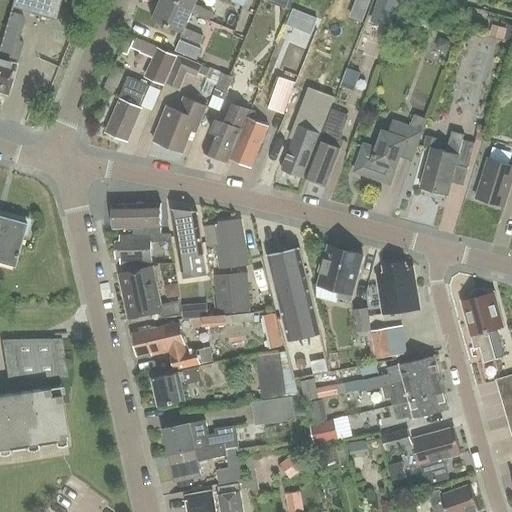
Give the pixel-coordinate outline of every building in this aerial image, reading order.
[(55,19),(60,0),(13,0),(12,7),(55,19)] [(172,0),(161,0),(153,20),(182,33),(181,36),(201,44),(204,37),(185,28),(191,13),(193,9),(172,0)] [(172,0),(193,9),(191,13),(232,30),(236,21),(195,4),(197,0),(172,0)] [(357,0),(351,16),(362,21),(369,0),(357,0)] [(390,29),(400,0),(378,0),(371,22),(390,29)] [(287,25),(311,35),(317,19),(293,10),(287,25)] [(11,12),(4,37),(0,49),(0,93),(7,95),(22,43),(17,41),(23,19),(21,15),(11,12)] [(494,26),(490,38),(505,42),(508,31),(494,26)] [(130,47),(141,51),(145,42),(138,39),(133,42),(126,39),(121,52),(126,54),(130,47)] [(440,39),(436,49),(446,53),(450,43),(440,39)] [(166,83),(178,56),(145,42),(141,51),(149,55),(156,49),(144,77),(165,86),(166,83)] [(201,50),(181,42),(176,52),(197,61),(201,50)] [(178,55),(178,56),(166,83),(182,90),(189,74),(199,78),(200,76),(218,84),(222,74),(178,55)] [(233,78),(222,74),(213,96),(224,101),(233,78)] [(122,100),(108,133),(128,142),(143,108),(141,107),(150,87),(131,78),(128,86),(122,100)] [(279,78),(269,107),(285,113),(295,84),(279,78)] [(309,88),(289,138),(295,141),(300,126),(320,134),(334,98),(309,88)] [(168,106),(154,141),(184,152),(193,131),(197,133),(207,106),(185,98),(180,111),(168,106)] [(231,158),(251,111),(234,104),(226,123),(216,119),(211,132),(214,133),(206,153),(229,162),(231,158)] [(320,141),(306,178),(327,186),(341,149),(343,142),(342,141),(344,135),(342,133),(348,116),(332,110),(320,141)] [(411,127),(394,121),(381,151),(365,145),(357,169),(362,171),(361,174),(388,183),(393,169),(396,170),(402,151),(414,156),(427,119),(415,115),(411,127)] [(248,117),(231,158),(252,167),(270,126),(248,117)] [(305,179),(322,134),(320,134),(300,126),(295,141),(283,171),(305,179)] [(453,132),(448,152),(436,149),(439,139),(427,136),(424,146),(432,148),(422,188),(449,195),(455,169),(469,173),(476,144),(463,140),(465,135),(453,132)] [(511,166),(489,159),(477,198),(505,207),(511,185),(511,166)] [(162,219),(162,204),(147,204),(144,202),(139,202),(137,205),(113,205),(114,229),(135,228),(135,235),(161,234),(171,234),(170,219),(162,219)] [(172,209),(177,241),(182,272),(194,270),(192,257),(205,255),(198,212),(194,211),(191,209),(187,208),(184,210),(172,209)] [(0,263),(15,268),(27,224),(0,216),(0,263)] [(205,226),(208,241),(209,246),(217,245),(221,270),(250,266),(243,225),(237,226),(236,220),(220,222),(221,225),(205,226)] [(121,264),(153,263),(152,243),(172,242),(172,235),(152,235),(121,236),(120,242),(117,242),(117,259),(121,258),(121,264)] [(352,301),(364,256),(360,255),(359,253),(351,250),(348,252),(331,247),(329,249),(325,263),(323,262),(321,272),(322,272),(319,284),(341,290),(339,297),(352,301)] [(278,253),(268,255),(283,319),(289,342),(322,334),(301,248),(290,250),(278,253)] [(384,314),(421,309),(414,266),(407,267),(406,263),(384,266),(385,274),(377,275),(384,314)] [(153,267),(120,274),(130,319),(162,312),(163,312),(161,305),(153,267)] [(251,313),(247,273),(213,276),(217,316),(251,313)] [(170,285),(166,290),(167,298),(180,296),(178,283),(170,285)] [(499,330),(505,328),(501,313),(499,311),(494,293),(492,293),(478,289),(477,290),(496,359),(506,357),(499,330)] [(485,362),(496,359),(477,290),(476,290),(465,301),(463,301),(468,319),(468,322),(472,337),(475,349),(481,347),(485,362)] [(163,317),(161,317),(162,318),(164,318),(182,315),(181,301),(161,305),(163,312),(162,312),(163,317)] [(207,304),(183,305),(183,317),(208,316),(207,304)] [(358,345),(374,343),(368,308),(352,310),(353,319),(345,321),(348,335),(356,334),(358,345)] [(210,328),(227,327),(226,316),(190,319),(192,328),(202,327),(202,334),(210,333),(210,328)] [(274,316),(264,318),(272,350),(281,348),(274,316)] [(153,357),(172,352),(176,370),(212,362),(209,348),(187,353),(180,323),(134,334),(139,356),(152,353),(153,357)] [(372,331),(376,359),(403,355),(400,339),(389,341),(387,329),(372,331)] [(8,381),(68,378),(62,339),(2,342),(8,381)] [(257,358),(261,401),(298,396),(294,382),(286,354),(257,358)] [(439,374),(440,373),(435,356),(400,365),(388,368),(390,375),(380,377),(383,388),(405,382),(439,373),(439,374)] [(324,361),(312,363),(314,373),(326,371),(324,361)] [(233,371),(225,373),(223,362),(153,378),(160,407),(187,400),(184,386),(203,381),(205,390),(236,383),(233,371)] [(445,393),(439,374),(439,373),(405,382),(383,388),(386,400),(392,398),(394,406),(399,405),(445,393)] [(500,392),(511,388),(511,375),(497,380),(500,392)] [(316,380),(302,383),(306,402),(320,399),(316,380)] [(68,436),(60,387),(0,396),(0,451),(56,443),(55,438),(68,436)] [(511,388),(500,392),(504,404),(511,401),(511,388)] [(394,406),(394,407),(398,421),(410,418),(410,420),(450,410),(445,393),(399,405),(394,406)] [(255,424),(297,418),(293,397),(251,403),(251,404),(255,424)] [(325,422),(311,425),(315,445),(339,439),(335,420),(325,422)] [(209,436),(206,421),(190,424),(165,430),(171,455),(196,449),(225,444),(226,448),(238,446),(239,446),(236,426),(215,429),(216,435),(209,436)] [(415,443),(419,455),(427,485),(450,478),(445,459),(462,454),(455,428),(425,436),(426,440),(415,443)] [(386,451),(412,443),(408,430),(382,437),(386,451)] [(227,456),(226,448),(225,444),(196,449),(171,455),(176,481),(202,475),(199,462),(227,456)] [(238,446),(226,448),(230,468),(217,471),(221,485),(245,479),(240,452),(239,452),(238,446)] [(298,452),(282,465),(292,479),(308,466),(298,452)] [(262,493),(255,457),(248,458),(255,494),(262,493)] [(476,511),(480,511),(471,485),(442,496),(441,490),(428,495),(434,511),(476,511)] [(307,489),(292,491),(294,509),(309,507),(307,489)] [(215,511),(212,493),(187,498),(189,511),(215,511)] [(246,511),(243,493),(222,497),(224,511),(246,511)]
